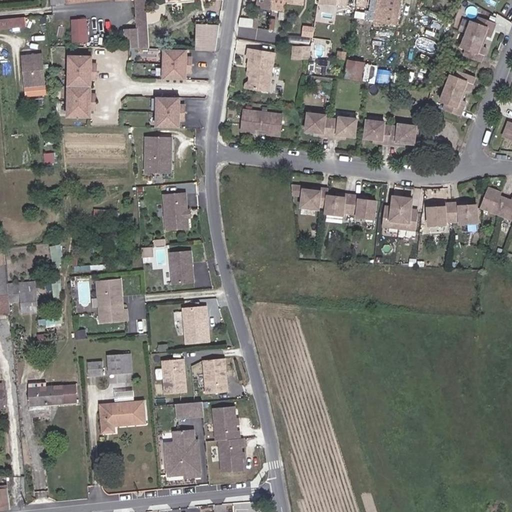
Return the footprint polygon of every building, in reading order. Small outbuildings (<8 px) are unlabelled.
[(147,0),(51,0),(52,4),(68,2),(68,3),(99,0),(116,0),(118,0),(134,0),(138,30),(131,29),(132,48),(150,49),(147,0)] [(271,9),(272,0),(257,0),(256,7),(271,9)] [(286,0),(272,0),(271,9),(273,10),(285,11),(286,0)] [(400,0),(377,0),(374,22),(397,26),(400,0)] [(41,30),(48,29),(47,15),(39,16),(41,30)] [(27,27),(26,17),(10,19),(11,28),(27,27)] [(477,23),(471,35),(488,42),(490,38),(495,40),(501,26),(485,18),(482,25),(477,23)] [(0,29),(11,28),(10,19),(0,19),(0,29)] [(79,34),(87,34),(87,19),(79,20),(79,34)] [(255,24),(255,20),(240,19),(239,27),(255,28),(255,24)] [(305,24),(303,34),(312,36),(314,25),(305,24)] [(197,50),(215,50),(219,26),(197,25),(197,50)] [(488,42),(471,35),(466,47),(472,50),(468,57),(484,64),(490,50),(486,48),(488,42)] [(294,45),(292,61),(308,63),(310,47),(294,45)] [(186,57),(186,50),(164,49),(163,80),(186,80),(186,72),(191,72),(191,57),(186,57)] [(249,88),(269,91),(275,53),(249,50),(248,58),(250,58),(248,67),(253,67),(253,70),(251,71),(249,88)] [(22,56),(25,78),(32,78),(33,85),(44,84),(41,54),(22,56)] [(68,115),(91,115),(91,108),(96,108),(96,93),(91,93),(91,78),(96,78),(96,64),(91,64),(91,56),(69,56),(68,115)] [(346,78),(362,81),(365,64),(348,61),(346,78)] [(452,75),(446,88),(463,96),(465,91),(470,93),(477,79),(461,72),(458,78),(452,75)] [(463,96),(446,88),(441,100),(446,104),(444,110),(459,117),(465,103),(461,101),(463,96)] [(157,125),(180,126),(180,119),(185,119),(185,104),(180,103),(180,98),(158,97),(157,125)] [(261,129),(263,112),(244,109),(242,130),(251,132),(252,128),(261,129)] [(323,134),(329,135),(331,117),(325,117),(325,113),(308,111),(306,129),(323,131),(323,134)] [(280,114),(263,112),(261,129),(270,130),(270,134),(279,135),(280,114)] [(331,117),(329,135),(337,136),(337,133),(355,135),(357,117),(339,115),(339,118),(331,117)] [(382,141),(389,142),(391,124),(384,123),(384,121),(367,119),(365,136),(382,138),(382,141)] [(391,124),(389,142),(397,143),(398,140),(415,142),(417,124),(399,123),(399,125),(391,124)] [(171,171),(172,135),(151,135),(149,170),(171,171)] [(306,187),(293,186),(294,195),(304,196),(303,207),(319,209),(320,206),(327,207),(329,195),(329,189),(322,188),(322,192),(306,190),(306,187)] [(500,214),(507,198),(497,195),(498,191),(490,187),(482,207),(500,214)] [(188,226),(185,191),(164,193),(167,228),(188,226)] [(346,198),(329,195),(327,207),(326,214),(344,216),(345,209),(351,210),(353,196),(347,195),(346,198)] [(360,197),(353,196),(351,210),(358,211),(358,218),(376,220),(378,202),(360,200),(360,197)] [(400,228),(404,198),(394,196),(392,209),(385,208),(383,226),(400,228)] [(416,220),(418,215),(419,212),(411,211),(413,198),(404,198),(400,228),(415,230),(416,220)] [(511,218),(511,200),(507,198),(500,214),(511,218)] [(453,220),(453,202),(447,202),(447,206),(429,206),(429,224),(447,223),(447,221),(453,220)] [(460,202),(453,202),(453,220),(461,220),(461,223),(478,222),(478,204),(460,204),(460,202)] [(152,254),(152,246),(144,246),(143,254),(152,254)] [(192,250),(171,252),(173,285),(195,284),(192,250)] [(0,295),(9,295),(8,284),(7,264),(0,264),(0,295)] [(120,279),(98,281),(102,322),(128,319),(127,309),(123,309),(120,279)] [(9,295),(10,303),(21,302),(22,312),(38,311),(36,288),(36,282),(8,284),(9,295)] [(0,313),(10,313),(10,303),(9,295),(0,295),(0,313)] [(210,340),(208,305),(184,307),(187,342),(210,340)] [(86,329),(76,330),(77,338),(87,338),(86,329)] [(158,352),(168,351),(167,344),(157,345),(158,352)] [(125,373),(124,354),(108,355),(109,374),(125,373)] [(131,354),(124,354),(125,373),(133,373),(131,354)] [(229,390),(226,357),(204,359),(207,392),(229,390)] [(187,391),(185,358),(163,360),(165,393),(187,391)] [(104,375),(103,361),(88,362),(89,376),(104,375)] [(47,387),(29,387),(30,405),(77,401),(75,385),(47,387)] [(146,423),(144,400),(101,404),(102,433),(115,432),(114,426),(146,423)] [(203,400),(177,403),(178,417),(204,415),(203,400)] [(235,405),(214,407),(216,440),(219,439),(222,473),(244,471),(242,446),(245,446),(244,437),(241,438),(240,429),(237,430),(235,405)] [(186,470),(200,469),(197,440),(194,440),(193,430),(177,432),(178,442),(175,442),(176,451),(167,452),(169,474),(186,473),(186,470)] [(176,451),(175,442),(166,443),(167,452),(176,451)] [(0,509),(10,509),(10,507),(8,488),(0,488),(0,509)]
